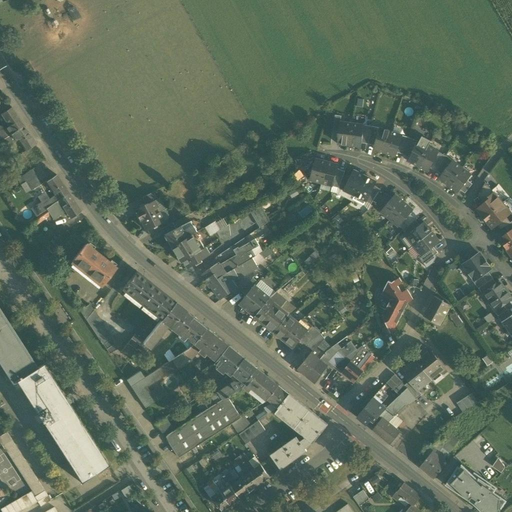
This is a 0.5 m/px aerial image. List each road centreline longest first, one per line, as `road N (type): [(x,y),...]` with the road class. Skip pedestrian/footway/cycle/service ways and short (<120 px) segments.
road 1 (tertiary): [(335,414),(98,218),(4,81)]
road 2 (residential): [(166,511),(0,269)]
road 3 (residential): [(335,414),(394,359),(451,238)]
road 4 (residential): [(240,511),(348,425)]
road 5 (tertiary): [(455,511),(348,425)]
